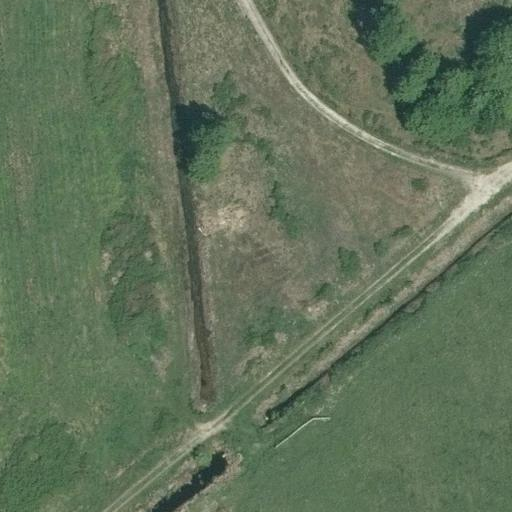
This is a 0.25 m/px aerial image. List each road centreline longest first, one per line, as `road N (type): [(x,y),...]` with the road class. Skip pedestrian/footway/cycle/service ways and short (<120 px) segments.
road 1 (track): [(511,175),(125,511)]
road 2 (track): [(511,172),(446,169),(329,116),(285,75),(243,0)]
